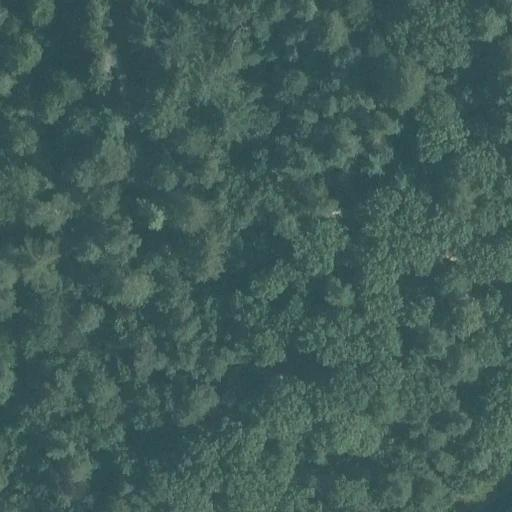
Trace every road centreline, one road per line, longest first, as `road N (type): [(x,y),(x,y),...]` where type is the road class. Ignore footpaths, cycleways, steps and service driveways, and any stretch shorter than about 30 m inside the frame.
road 1 (track): [(0,226),(140,176),(196,261),(242,267),(328,215),(386,201),(425,141),(463,102),(511,72)]
road 2 (track): [(140,176),(106,0)]
